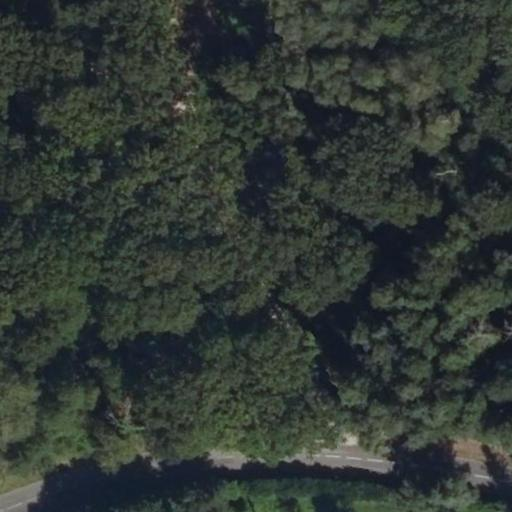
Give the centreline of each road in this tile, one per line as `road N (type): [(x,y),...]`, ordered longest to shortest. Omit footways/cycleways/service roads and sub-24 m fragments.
road 1 (track): [(369,462),(188,107),(81,61),(0,40)]
road 2 (tertiary): [(511,480),(369,462),(164,460),(52,486),(0,508)]
